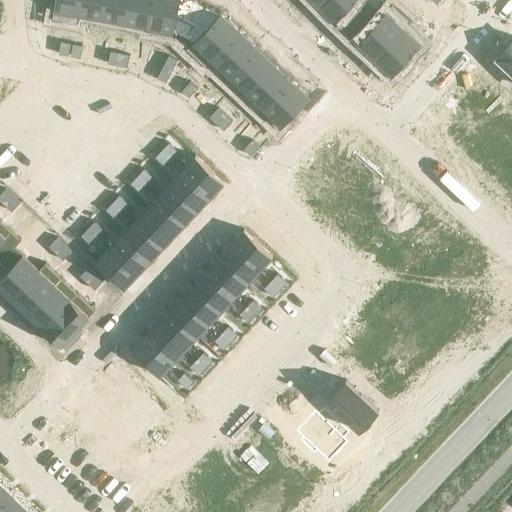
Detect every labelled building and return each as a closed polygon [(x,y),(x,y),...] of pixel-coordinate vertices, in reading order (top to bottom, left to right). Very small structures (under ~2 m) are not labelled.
[(55,0),(54,8),(79,13),(81,0),(55,0)] [(81,0),(79,13),(102,18),(105,0),(81,0)] [(105,0),(102,18),(126,22),(130,0),(105,0)] [(130,0),(126,22),(150,27),(154,0),(130,0)] [(154,0),(150,27),(174,31),(184,36),(201,2),(198,0),(154,0)] [(320,0),(318,3),(335,20),(353,0),(320,0)] [(383,0),(374,0),(370,5),(377,12),(386,3),(383,0)] [(201,2),(184,36),(193,41),(212,58),(239,29),(221,12),(201,2)] [(392,3),(357,41),(375,57),(410,20),(392,3)] [(410,20),(375,57),(392,73),(421,43),(404,28),(411,21),(410,20)] [(239,29),(212,58),(229,75),(257,45),(239,29)] [(63,40),(61,53),(71,55),(73,42),(63,40)] [(73,42),(71,55),(81,57),(83,44),(73,42)] [(511,44),(497,60),(511,74),(511,44)] [(257,45),(229,75),(246,91),(274,62),(257,45)] [(111,50),(108,62),(118,64),(120,51),(111,50)] [(120,51),(118,64),(128,66),(130,53),(120,51)] [(167,55),(161,67),(170,71),(176,60),(167,55)] [(274,62),(246,91),(264,108),(292,78),(274,62)] [(161,67),(156,78),(165,83),(170,71),(161,67)] [(292,78),(264,108),(281,124),(309,95),(292,78)] [(191,80),(182,90),(190,97),(199,87),(191,80)] [(219,106),(210,115),(217,122),(226,113),(219,106)] [(226,113),(217,122),(224,129),(233,120),(226,113)] [(254,139),(245,149),(252,156),(261,146),(254,139)] [(169,141),(162,149),(171,157),(178,150),(169,141)] [(162,149),(155,156),(165,165),(171,157),(162,149)] [(196,154),(183,167),(212,194),(224,181),(196,154)] [(183,167),(171,181),(199,208),(212,194),(183,167)] [(144,168),(138,175),(147,184),(154,176),(144,168)] [(138,175),(131,182),(140,191),(147,184),(138,175)] [(171,181),(158,194),(187,221),(199,208),(171,181)] [(6,187),(0,193),(0,199),(5,204),(13,194),(6,187)] [(13,194),(5,204),(12,210),(21,201),(13,194)] [(120,194),(113,201),(122,210),(129,203),(120,194)] [(158,194),(146,207),(174,234),(187,221),(158,194)] [(113,201),(106,208),(115,217),(122,210),(113,201)] [(146,207),(133,221),(162,247),(174,234),(146,207)] [(0,217),(0,260),(21,238),(0,217)] [(95,220),(88,227),(97,236),(104,229),(95,220)] [(133,221),(121,234),(149,261),(162,247),(133,221)] [(88,227),(81,234),(91,243),(97,236),(88,227)] [(244,228),(232,241),(260,268),(273,255),(244,228)] [(112,243),(108,247),(137,274),(149,261),(121,234),(112,243)] [(58,236),(49,245),(56,252),(65,243),(60,238),(58,236)] [(0,261),(8,269),(0,276),(0,286),(13,298),(47,262),(46,261),(40,268),(15,245),(22,238),(21,238),(0,260),(0,261)] [(232,241),(219,255),(248,282),(260,268),(232,241)] [(65,243),(56,252),(63,259),(72,250),(65,243)] [(108,247),(96,260),(124,287),(137,274),(108,247)] [(464,249),(445,269),(481,302),(499,283),(464,249)] [(219,255),(207,268),(235,295),(248,282),(219,255)] [(47,262),(13,298),(28,313),(63,277),(47,262)] [(89,266),(80,275),(88,282),(96,272),(89,266)] [(207,268),(194,281),(223,308),(235,295),(207,268)] [(96,272),(88,282),(95,289),(104,279),(96,272)] [(278,272),(271,280),(280,288),(287,281),(278,272)] [(63,277),(28,313),(44,328),(78,292),(63,277)] [(271,280),(264,287),(274,296),(280,288),(271,280)] [(194,281),(182,295),(210,321),(223,308),(194,281)] [(78,292),(44,328),(61,344),(96,308),(78,292)] [(182,295),(169,308),(198,335),(210,321),(182,295)] [(253,298),(246,306),(256,315),(263,307),(253,298)] [(246,306),(240,313),(249,322),(256,315),(246,306)] [(169,308),(157,321),(185,348),(198,335),(169,308)] [(157,321),(144,334),(173,361),(185,348),(157,321)] [(229,325),(222,332),(231,341),(238,334),(229,325)] [(222,332),(215,339),(224,348),(231,341),(222,332)] [(144,334),(132,348),(160,374),(173,361),(144,334)] [(204,351),(197,358),(206,367),(213,360),(204,351)] [(197,358),(190,365),(199,374),(206,367),(197,358)] [(185,371),(178,379),(187,387),(194,380),(185,371)] [(346,379),(327,399),(360,430),(379,410),(346,379)] [(298,430),(296,431),(298,432),(303,438),(301,441),(315,454),(318,451),(329,461),(328,462),(330,463),(331,461),(336,456),(337,457),(344,449),(343,448),(348,443),(349,442),(348,441),(345,438),(351,433),(325,408),(319,414),(317,412),(316,410),(315,412),(298,430)] [(0,480),(0,506),(13,493),(0,480)] [(0,506),(0,511),(25,511),(29,508),(13,493),(0,506)]
